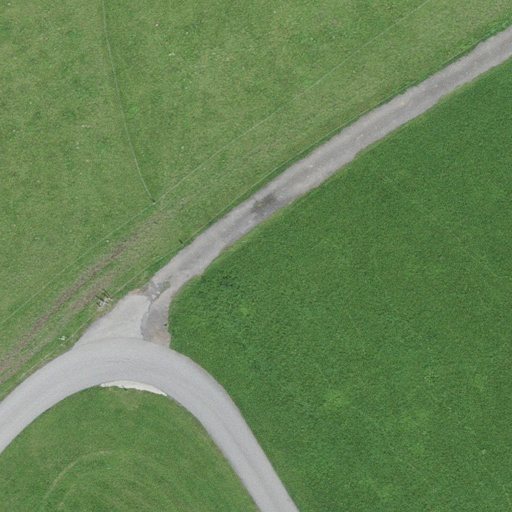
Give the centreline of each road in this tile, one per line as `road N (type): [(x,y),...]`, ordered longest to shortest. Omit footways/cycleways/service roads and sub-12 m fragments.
road 1 (track): [(511,48),(344,145),(62,366)]
road 2 (track): [(286,511),(235,428),(160,364),(62,366),(0,414)]
